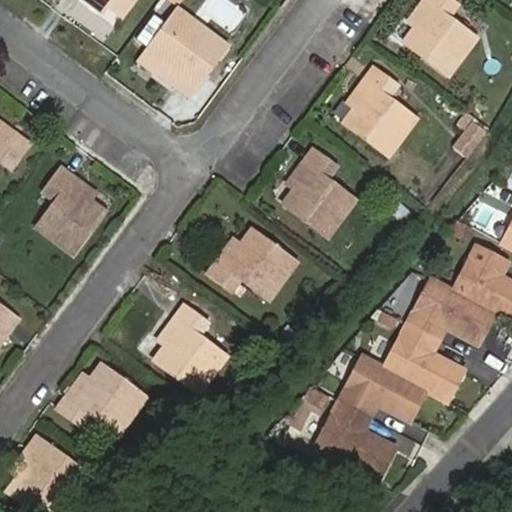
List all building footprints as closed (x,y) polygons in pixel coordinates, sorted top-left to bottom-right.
[(84,0),(99,11),(105,2),(102,0),(84,0)] [(102,0),(105,2),(121,13),(130,0),(102,0)] [(447,0),(428,0),(424,5),(432,11),(416,33),(405,48),(449,79),(478,41),(449,19),(458,8),(447,0)] [(432,11),(424,5),(408,26),(416,33),(432,11)] [(157,61),(180,78),(194,87),(225,45),(189,18),(167,45),(155,37),(139,59),(152,69),(157,61)] [(174,86),(180,78),(157,61),(152,69),(174,86)] [(374,89),(358,110),(347,125),(390,158),(417,121),(389,99),(398,88),(376,70),(367,83),(374,89)] [(351,104),(358,110),(374,89),(367,83),(351,104)] [(466,157),(485,133),(471,123),(453,147),(466,157)] [(0,125),(0,137),(9,144),(15,137),(0,125)] [(9,144),(0,137),(0,161),(11,169),(27,147),(15,137),(9,144)] [(312,171),(297,192),(286,206),(329,238),(357,202),(328,180),(336,169),(314,153),(305,165),(312,171)] [(290,185),(297,192),(312,171),(305,165),(290,185)] [(104,213),(89,203),(67,186),(72,180),(60,171),(43,193),(54,201),(33,229),(71,258),(104,213)] [(67,186),(89,203),(94,196),(72,180),(67,186)] [(411,213),(393,198),(385,209),(403,224),(411,213)] [(239,249),(224,270),(213,285),(256,318),(283,281),(255,259),(264,247),(242,230),(232,243),(239,249)] [(217,264),(224,270),(239,249),(232,243),(217,264)] [(511,273),(509,272),(511,266),(511,258),(488,245),(467,286),(508,309),(511,311),(511,273)] [(490,342),(508,309),(467,286),(446,275),(422,319),(446,331),(451,321),(490,342)] [(0,329),(7,334),(17,320),(0,307),(0,329)] [(178,330),(162,352),(152,366),(195,398),(222,362),(194,340),(201,329),(179,312),(170,325),(178,330)] [(445,350),(438,346),(446,331),(422,319),(399,363),(442,386),(460,396),(476,366),(445,350)] [(154,346),(162,352),(178,330),(170,325),(154,346)] [(446,331),(438,346),(445,350),(453,336),(446,331)] [(425,418),(442,386),(399,363),(379,352),(356,396),(381,410),(388,398),(396,402),(425,418)] [(95,371),(84,387),(71,405),(63,399),(52,414),(75,429),(82,420),(112,440),(140,402),(95,371)] [(71,405),(84,387),(76,381),(63,399),(71,405)] [(307,389),(302,404),(321,411),(326,396),(307,389)] [(383,428),(374,423),(381,410),(356,396),(332,440),(394,473),(411,443),(383,428)] [(390,414),(396,402),(388,398),(381,410),(390,414)] [(383,428),(390,414),(381,410),(374,423),(383,428)] [(44,511),(79,460),(36,432),(0,485),(0,492),(29,511),(44,511)]
